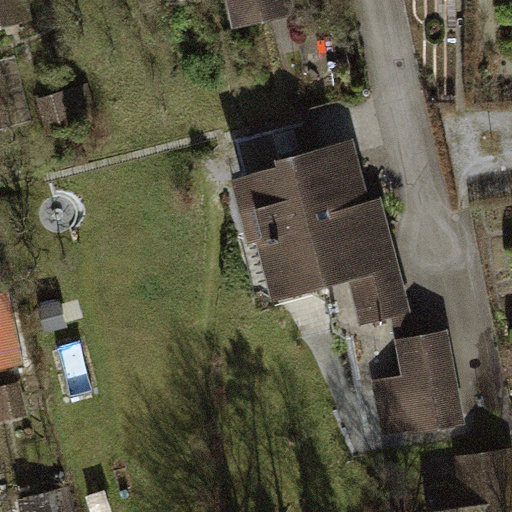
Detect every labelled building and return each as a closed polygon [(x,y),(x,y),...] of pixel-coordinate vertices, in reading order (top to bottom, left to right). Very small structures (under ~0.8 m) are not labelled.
[(19,0),(0,0),(0,19),(23,15),(19,0)] [(282,0),(237,0),(242,17),(285,7),(282,0)] [(53,132),(77,125),(67,93),(44,100),(53,132)] [(337,114),(237,140),(248,181),(245,182),(258,231),(268,237),(278,273),(296,283),(361,266),(374,271),(383,304),(406,298),(387,229),(368,233),(347,155),(337,114)] [(444,334),(404,342),(411,382),(379,388),(387,430),(419,424),(419,427),(460,420),(444,334)] [(511,511),(511,479),(508,451),(472,455),(475,480),(428,486),(431,511),(511,511)]
